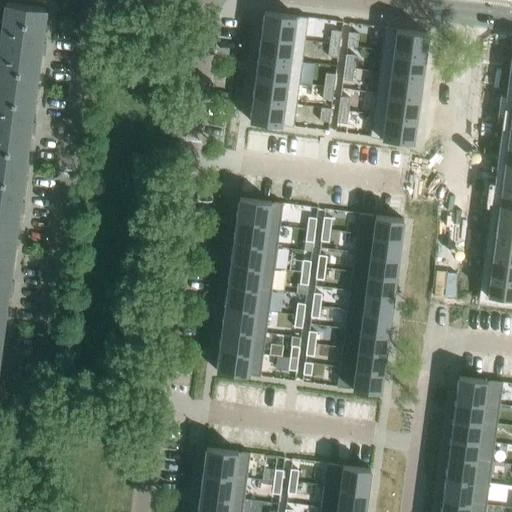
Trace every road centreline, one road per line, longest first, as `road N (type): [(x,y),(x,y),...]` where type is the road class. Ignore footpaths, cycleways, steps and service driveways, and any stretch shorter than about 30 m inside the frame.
road 1 (residential): [(140,511),(210,0)]
road 2 (residential): [(93,0),(24,511)]
road 3 (residential): [(406,511),(471,15)]
